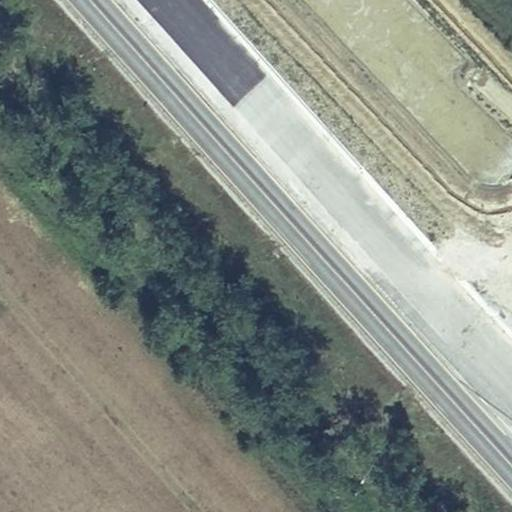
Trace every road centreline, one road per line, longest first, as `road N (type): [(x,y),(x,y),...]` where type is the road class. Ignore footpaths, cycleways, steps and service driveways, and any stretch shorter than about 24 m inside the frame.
road 1 (motorway): [(100,0),(511,451)]
road 2 (motorway): [(511,378),(167,0)]
